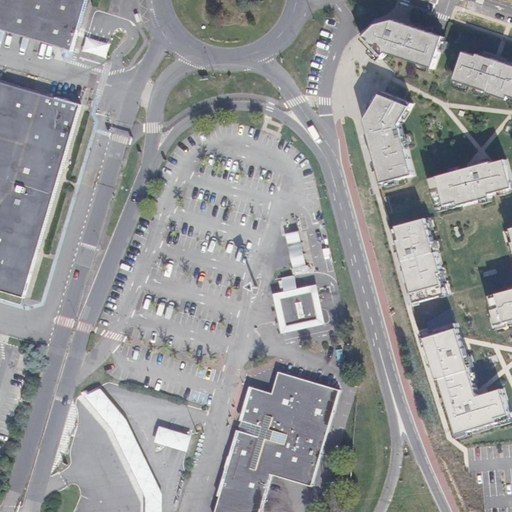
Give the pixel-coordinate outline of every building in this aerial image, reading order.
[(0,0),(0,288),(23,295),(65,149),(79,100),(0,76),(0,28),(5,30),(53,44),(73,50),(79,31),(87,0),(0,0)] [(377,24),(363,38),(382,58),(388,52),(435,68),(445,36),(395,19),(377,24)] [(310,64),(315,55),(312,53),(319,43),(311,38),(298,56),(310,64)] [(491,92),(491,93),(511,99),(511,96),(511,95),(511,65),(480,54),(479,57),(467,53),(458,81),(491,92)] [(414,104),(385,92),(368,120),(385,184),(416,175),(402,125),(414,104)] [(511,189),(511,177),(506,160),(494,163),(494,161),(432,180),(439,208),(461,202),(462,206),(493,196),(493,195),(511,189)] [(403,240),(401,241),(417,303),(447,294),(441,273),(445,272),(439,252),(437,252),(428,219),(400,227),(403,240)] [(308,267),(301,231),(288,233),(295,269),(308,267)] [(295,269),(293,269),(294,276),(297,276),(311,274),(310,267),(308,267),(295,269)] [(294,276),(284,279),(286,286),(287,293),(300,290),(299,283),(297,276),(294,276)] [(287,293),(276,296),(285,335),(326,326),(318,286),(300,290),(287,293)] [(511,322),(511,290),(489,297),(497,327),(511,322)] [(431,332),(426,334),(440,381),(443,380),(461,435),(511,418),(511,417),(503,388),(480,396),(456,320),(451,309),(428,323),(431,332)] [(340,390),(279,373),(273,394),(252,388),(216,511),(260,511),(272,475),(312,486),(340,390)] [(99,388),(83,396),(112,429),(145,497),(145,511),(162,511),(162,493),(125,419),(99,388)] [(155,443),(186,452),(191,436),(159,427),(155,443)]
